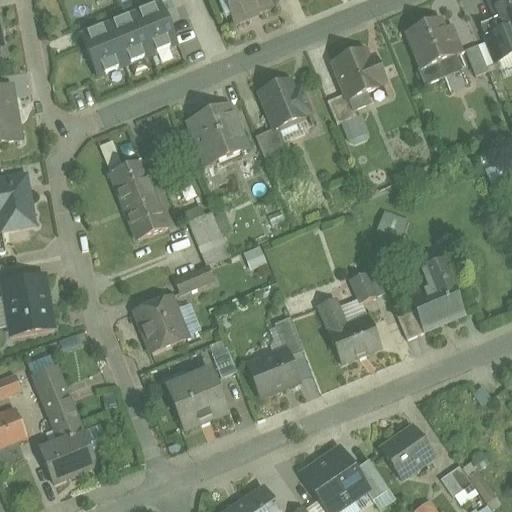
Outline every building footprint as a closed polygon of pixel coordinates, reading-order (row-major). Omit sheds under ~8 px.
[(222,0),(233,26),(250,19),(249,16),(271,7),(268,0),(222,0)] [(511,0),(491,0),(488,1),(497,21),(481,28),(488,45),(496,65),(511,57),(511,0)] [(171,1),(80,38),(97,80),(178,47),(169,26),(180,22),(171,1)] [(440,21),(407,35),(422,71),(418,72),(425,88),(445,80),(444,77),(461,70),(456,58),(462,56),(450,29),(444,32),(440,21)] [(496,65),(488,45),(478,49),(487,71),(497,67),(496,65)] [(478,48),(465,53),(476,79),(488,74),(487,71),(478,49),(478,48)] [(364,53),(333,66),(346,97),(348,103),(350,102),(379,90),(378,87),(385,84),(375,60),(368,63),(364,53)] [(290,83),(260,96),(274,131),(275,132),(279,130),(304,120),(303,117),(310,114),(300,91),(294,94),(290,83)] [(0,90),(0,146),(20,143),(11,88),(0,90)] [(346,97),(327,104),(337,127),(357,119),(350,102),(348,103),(346,97)] [(227,107),(186,123),(193,139),(199,137),(210,166),(245,152),(227,107)] [(362,118),(343,125),(350,143),(369,136),(362,118)] [(274,131),(256,139),(265,163),(288,153),(279,130),(275,132),(274,131)] [(140,163),(110,176),(138,243),(168,230),(140,163)] [(26,176),(0,180),(0,229),(1,233),(33,228),(26,176)] [(407,222),(385,213),(376,235),(397,244),(407,222)] [(211,215),(189,224),(207,268),(208,268),(229,259),(211,215)] [(260,250),(244,256),(251,272),(266,266),(260,250)] [(452,260),(424,271),(431,290),(408,299),(413,313),(421,335),(425,334),(465,318),(452,284),(460,281),(452,260)] [(367,276),(350,282),(360,306),(387,295),(375,266),(365,270),(367,276)] [(207,268),(175,282),(180,297),(214,283),(208,268),(207,268)] [(44,278),(2,285),(12,338),(53,332),(49,309),(46,309),(41,280),(44,280),(44,278)] [(171,300),(135,314),(152,355),(187,341),(171,300)] [(336,302),(318,309),(330,336),(329,336),(342,367),(381,351),(368,320),(347,328),(336,302)] [(413,313),(397,319),(407,344),(426,337),(425,334),(421,335),(413,313)] [(290,320),(275,326),(285,353),(287,353),(289,359),(304,353),(290,320)] [(226,351),(213,357),(222,380),(236,374),(226,351)] [(285,353),(272,359),(269,357),(262,359),(261,363),(248,368),(261,400),(299,384),(289,359),(287,353),(285,353)] [(97,469),(57,370),(33,380),(60,445),(40,453),(54,487),(97,469)] [(212,373),(166,391),(184,432),(228,413),(212,373)] [(14,379),(0,384),(0,401),(20,394),(14,379)] [(483,389),(474,394),(483,407),(491,402),(483,389)] [(17,421),(0,428),(0,455),(27,444),(17,421)] [(434,460),(413,430),(381,453),(401,483),(434,460)] [(355,473),(340,452),(302,478),(325,511),(337,511),(353,502),(366,492),(367,491),(355,473)] [(483,457),(474,463),(481,473),(490,467),(483,457)] [(389,492),(369,462),(355,473),(367,491),(366,492),(373,503),(389,492)] [(477,474),(471,466),(461,472),(467,481),(477,474)] [(459,469),(440,482),(453,500),(472,487),(467,481),(461,472),(459,469)] [(485,507),(495,500),(477,474),(467,481),(472,487),(485,507)] [(278,511),(264,491),(232,511),(278,511)] [(359,511),(353,502),(337,511),(359,511)]
